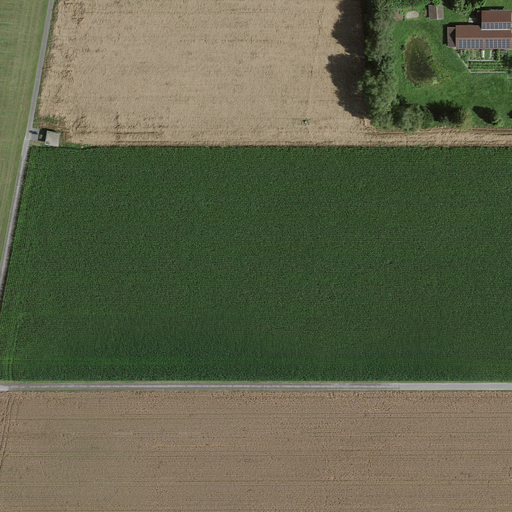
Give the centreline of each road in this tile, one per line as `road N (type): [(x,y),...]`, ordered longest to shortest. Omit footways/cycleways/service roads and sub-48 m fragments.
road 1 (track): [(0,386),(511,386)]
road 2 (track): [(51,0),(0,284)]
